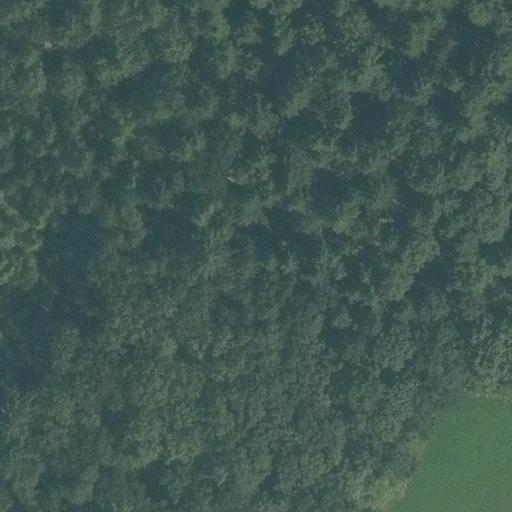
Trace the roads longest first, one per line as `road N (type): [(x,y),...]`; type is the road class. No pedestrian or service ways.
road 1 (track): [(0,129),(511,356)]
road 2 (track): [(120,181),(0,420)]
road 3 (track): [(511,191),(460,328)]
